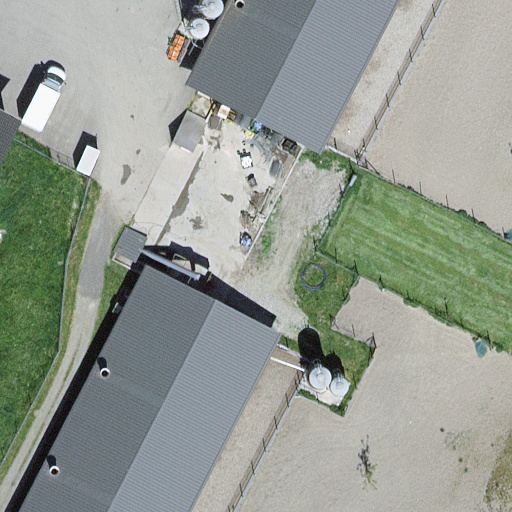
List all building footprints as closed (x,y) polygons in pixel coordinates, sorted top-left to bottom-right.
[(233,0),(190,86),(318,152),(396,0),(233,0)] [(203,8),(204,12),(206,15),(209,17),(213,18),(217,18),(220,16),(223,14),(224,11),(225,8),(225,4),(223,1),(222,0),(206,0),(205,1),(204,5),(203,8)] [(196,28),(196,31),(196,33),(198,36),(200,37),(203,38),(205,38),(208,37),(209,35),(211,33),(211,30),(211,28),(210,26),(208,24),(206,23),(203,22),(201,23),(199,24),(197,26),(196,28)] [(0,161),(20,119),(0,109),(0,161)] [(137,263),(10,511),(205,511),(292,341),(137,263)] [(312,379),(313,383),(315,386),(318,388),(322,389),(325,389),(328,387),(331,385),(333,382),(334,379),(333,375),(332,372),(329,370),(326,368),(323,367),(320,368),(316,370),(314,372),(312,376),(312,379)] [(334,386),(334,389),(335,391),(337,393),(339,395),(341,395),(344,395),(346,394),(348,393),(349,391),(350,388),(349,386),(348,383),(347,382),(345,381),(342,380),(339,381),(337,382),(335,384),(334,386)]
